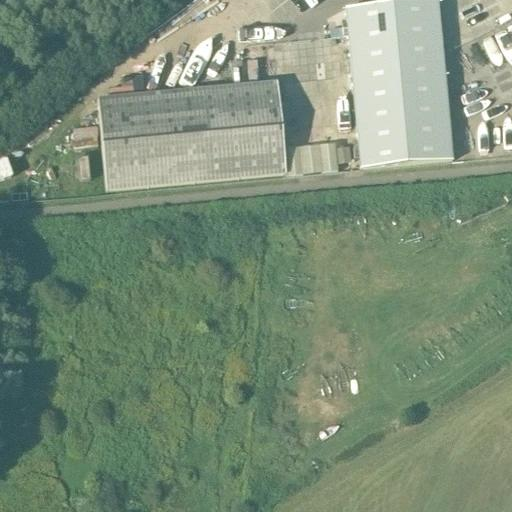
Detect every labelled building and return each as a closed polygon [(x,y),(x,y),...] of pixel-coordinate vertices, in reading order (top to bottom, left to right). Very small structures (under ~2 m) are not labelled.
[(360,171),(452,163),(441,55),(436,2),(345,11),(347,39),(360,171)] [(284,177),(281,150),(275,86),(242,89),(96,102),(105,194),(284,177)] [(350,171),(350,147),(291,149),(291,173),(350,171)] [(79,184),(89,183),(86,159),(76,161),(79,184)] [(0,184),(18,180),(12,160),(0,163),(0,184)]
